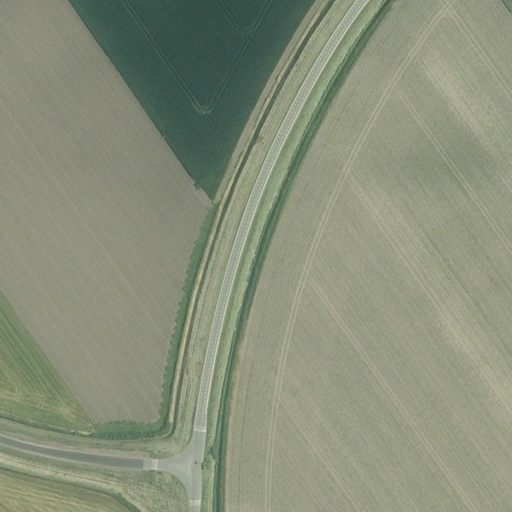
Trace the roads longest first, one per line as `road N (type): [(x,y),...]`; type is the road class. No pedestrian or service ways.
road 1 (tertiary): [(195,468),(219,316),(258,189),(294,109),(363,0)]
road 2 (unclassified): [(0,439),(76,458),(195,468)]
